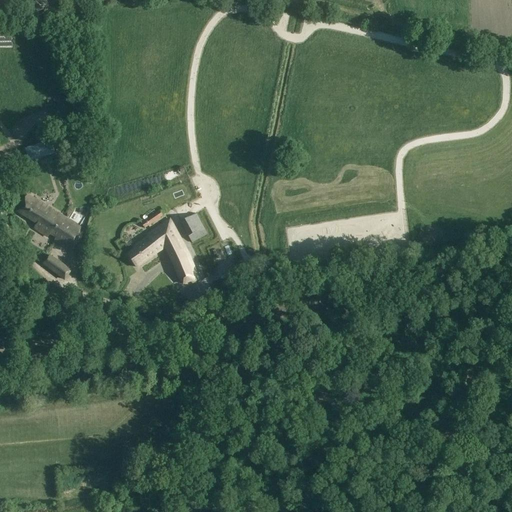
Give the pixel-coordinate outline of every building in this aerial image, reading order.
[(52,140),(24,149),(28,162),(56,154),(52,140)] [(79,233),(80,228),(27,195),(17,212),(37,224),(34,229),(47,237),(50,233),(56,236),(54,241),(72,252),(74,247),(79,233)] [(157,207),(141,218),(142,220),(140,221),(145,229),(164,216),(160,210),(159,211),(157,207)] [(180,222),(192,244),(208,235),(196,213),(180,222)] [(189,255),(170,219),(147,235),(148,236),(134,246),(135,248),(127,254),(136,267),(165,248),(170,257),(179,280),(184,285),(190,279),(192,283),(199,281),(189,255)] [(43,264),(64,280),(71,271),(50,256),(43,264)]
